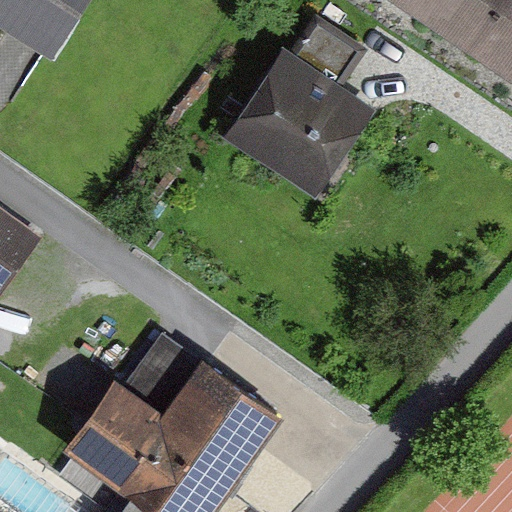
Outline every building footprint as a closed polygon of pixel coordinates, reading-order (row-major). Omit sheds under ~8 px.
[(0,0),(0,13),(58,51),(90,0),(0,0)] [(511,0),(410,0),(511,69),(511,0)] [(325,13),(301,49),(353,83),(377,47),(325,13)] [(301,49),(291,43),(234,130),(326,190),(383,103),(353,83),(301,49)] [(49,234),(0,200),(0,289),(6,294),(49,234)] [(82,445),(174,511),(217,511),(288,415),(211,360),(173,411),(130,379),(82,445)]
